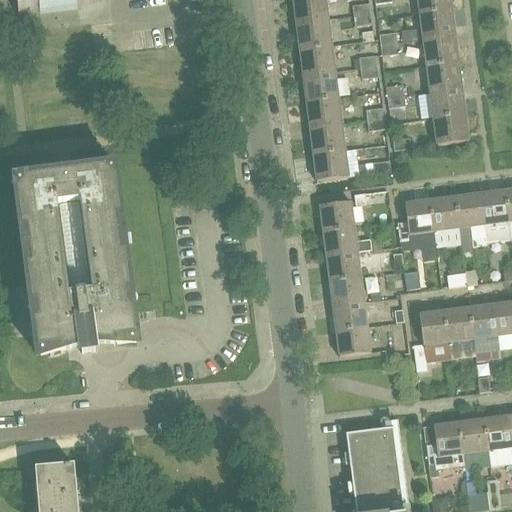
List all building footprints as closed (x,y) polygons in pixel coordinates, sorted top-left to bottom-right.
[(77,8),(97,6),(96,0),(15,0),(18,16),(38,13),(39,17),(49,16),(49,12),(67,10),(68,13),(78,12),(77,8)] [(292,0),(291,0),(295,26),(327,22),(324,0),(292,0)] [(449,13),(447,0),(415,0),(418,17),(449,13)] [(351,7),(353,18),(370,16),(369,5),(351,7)] [(418,17),(421,43),(453,39),(449,13),(418,17)] [(372,27),(370,16),(353,18),(355,29),(372,27)] [(295,26),(298,53),(331,48),(327,22),(295,26)] [(379,37),(380,47),(397,45),(396,35),(379,37)] [(421,43),(425,70),(456,65),(453,39),(421,43)] [(399,56),(397,45),(380,47),(382,58),(399,56)] [(301,79),(334,75),(331,48),(298,53),(301,79)] [(359,60),(360,70),(377,68),(376,58),(359,60)] [(428,96),(460,92),(456,65),(425,70),(428,96)] [(378,79),(377,68),(360,70),(361,81),(378,79)] [(301,79),(305,105),(338,101),(334,75),(301,79)] [(385,89),(387,100),(404,97),(403,86),(385,89)] [(428,96),(432,122),(463,118),(460,92),(428,96)] [(406,108),(404,97),(387,100),(388,110),(406,108)] [(341,127),(338,101),(305,105),(308,131),(341,127)] [(365,112),(366,123),(384,121),(383,110),(365,112)] [(467,145),(463,118),(432,122),(435,149),(467,145)] [(384,121),(366,123),(368,133),(385,131),(384,121)] [(308,131),(312,158),(344,153),(341,127),(308,131)] [(410,140),(392,142),(394,153),(411,151),(410,140)] [(344,153),(312,158),(315,184),(348,180),(359,178),(357,167),(355,152),(344,153)] [(389,163),(372,165),(373,176),(391,174),(389,163)] [(93,344),(114,341),(112,326),(103,327),(101,315),(133,311),(132,310),(133,310),(114,169),(15,182),(28,286),(30,286),(37,339),(38,343),(40,346),(43,349),(46,351),(50,352),(54,352),(67,346),(74,345),(80,345),(81,355),(95,353),(93,344)] [(504,194),(479,198),(485,246),(510,242),(504,194)] [(365,196),(354,197),(355,208),(367,207),(365,196)] [(479,198),(454,201),(458,232),(472,230),(473,235),(471,236),(473,250),(486,249),(485,246),(479,198)] [(454,201),(429,204),(433,235),(436,252),(460,248),(458,232),(454,201)] [(319,208),(322,232),(353,228),(350,204),(319,208)] [(408,238),(433,235),(429,204),(404,207),(406,226),(397,227),(399,247),(409,245),(408,238)] [(357,254),(366,253),(372,252),(371,242),(355,244),(353,228),(322,232),(325,258),(357,254)] [(325,258),(328,283),(360,279),(357,254),(325,258)] [(401,255),(393,256),(394,269),(402,268),(401,255)] [(476,272),(465,273),(467,288),(477,287),(476,272)] [(511,273),(503,275),(504,283),(511,281),(511,273)] [(404,276),(406,292),(420,290),(418,274),(404,276)] [(446,280),(448,292),(466,289),(464,278),(446,280)] [(328,283),(332,308),(363,304),(360,279),(328,283)] [(380,294),(370,295),(371,302),(381,301),(380,294)] [(332,308),(335,334),(367,330),(363,304),(332,308)] [(498,340),(511,337),(511,306),(494,308),(498,340)] [(499,352),(498,340),(494,308),(469,311),(473,343),(474,356),(499,352)] [(448,346),(473,343),(469,311),(444,315),(448,346)] [(403,312),(394,313),(396,325),(404,324),(403,312)] [(424,349),(448,346),(444,315),(418,318),(422,347),(413,348),(416,374),(427,373),(424,349)] [(367,330),(335,334),(338,360),(370,356),(367,330)] [(488,379),(478,380),(479,395),(490,394),(488,379)] [(492,394),(502,393),(501,385),(491,387),(492,394)] [(511,443),(509,418),(484,421),(488,454),(489,468),(511,464),(511,443)] [(462,457),(488,454),(484,422),(458,425),(462,457)] [(409,511),(397,424),(391,425),(391,432),(345,438),(348,456),(344,457),(345,469),(349,468),(352,485),(348,486),(349,498),(353,497),(355,511),(409,511)] [(462,457),(458,425),(423,429),(428,468),(435,467),(436,472),(464,468),(462,457)] [(78,511),(75,466),(36,470),(40,511),(78,511)] [(486,483),(488,497),(499,496),(497,482),(486,483)] [(500,510),(499,496),(488,497),(490,511),(500,510)]
